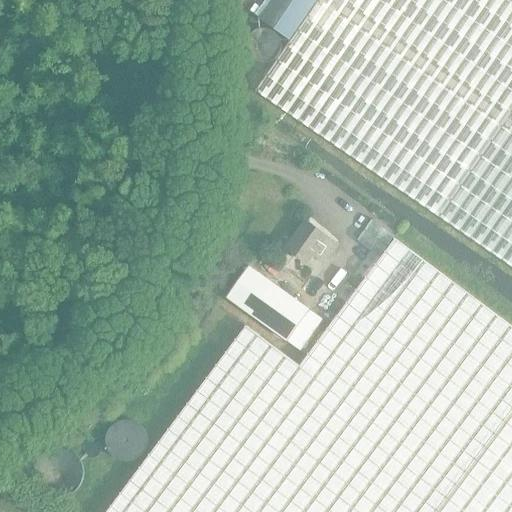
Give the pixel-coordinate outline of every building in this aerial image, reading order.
[(511,0),(319,0),(290,43),(255,92),(511,268),(511,0)] [(271,0),(257,21),(290,43),(319,0),(271,0)] [(511,511),(511,320),(475,294),(372,220),(356,241),(367,249),(368,249),(380,258),(298,368),(246,327),(106,511),(511,511)] [(323,265),(338,244),(305,221),(284,249),(308,266),(314,258),(323,265)] [(101,265),(80,238),(50,261),(72,288),(101,265)] [(309,310),(248,267),(225,299),(286,342),(309,310)] [(113,456),(128,454),(128,450),(142,448),(137,421),(108,426),(113,456)] [(90,467),(90,462),(88,457),(85,452),(83,449),(78,445),(73,442),(69,441),(64,441),(58,442),(54,443),(46,449),(43,452),(41,457),(39,462),(39,467),(39,472),(41,477),(43,481),(46,485),(51,488),(55,491),(60,492),(65,492),(69,492),(74,491),(79,488),(83,485),(85,482),(88,477),(90,471),(90,467)]
